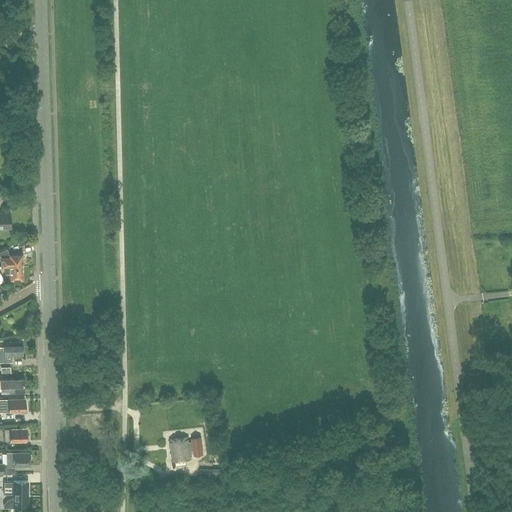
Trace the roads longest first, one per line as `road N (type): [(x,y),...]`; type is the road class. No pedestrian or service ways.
road 1 (unclassified): [(478,511),(405,0)]
road 2 (secondary): [(49,281),(40,0)]
road 3 (secondary): [(55,511),(49,281)]
